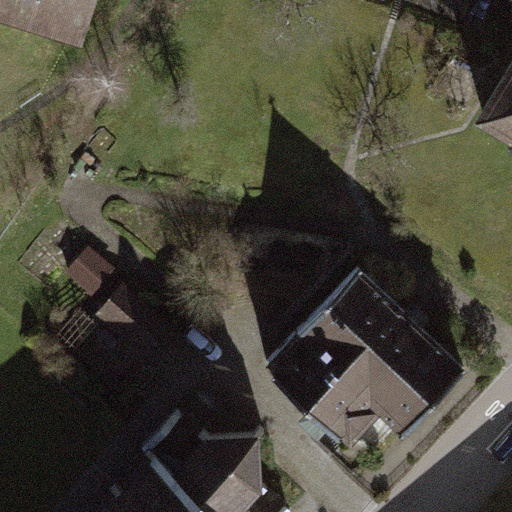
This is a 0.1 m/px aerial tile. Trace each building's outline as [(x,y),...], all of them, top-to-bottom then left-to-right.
[(10,0),(88,23),(95,0),(10,0)] [(511,63),(474,131),(511,152),(506,161),(511,164),(511,63)] [(413,311),(358,260),(266,360),(309,400),(354,442),(382,413),(387,418),(402,431),(467,361),(413,311)] [(169,352),(190,327),(132,278),(111,303),(169,352)] [(174,462),(158,448),(99,511),(237,511),(272,475),(212,421),(174,462)]
